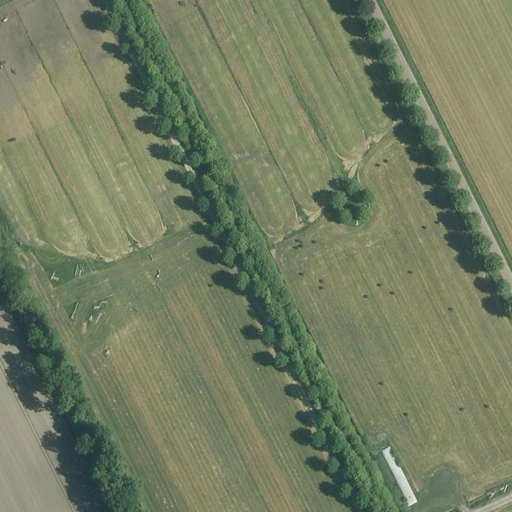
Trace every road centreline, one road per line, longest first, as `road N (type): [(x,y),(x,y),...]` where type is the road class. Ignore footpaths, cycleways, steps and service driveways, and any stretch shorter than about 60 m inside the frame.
road 1 (track): [(104,0),(360,511)]
road 2 (unclassified): [(511,286),(368,0)]
